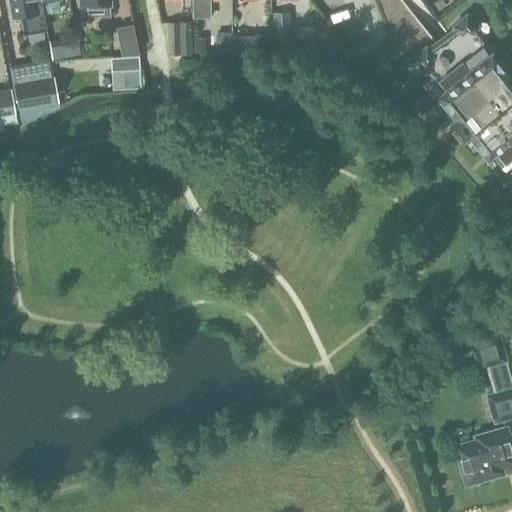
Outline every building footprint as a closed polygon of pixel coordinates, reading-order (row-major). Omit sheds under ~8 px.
[(19,0),(24,30),(35,28),(46,26),(41,0),(19,0)] [(80,0),(81,14),(109,14),(109,0),(80,0)] [(191,0),(192,17),(210,17),(209,0),(215,0),(191,0)] [(372,0),(367,4),(374,15),(381,11),(391,25),(402,17),(396,8),(407,0),(372,0)] [(272,12),(272,28),(257,28),(258,50),(271,50),(271,46),(290,45),(290,36),(289,11),(272,12)] [(476,27),(466,14),(453,25),(455,27),(427,49),(426,47),(413,57),(423,70),(425,68),(442,90),(438,94),(456,117),(449,122),(461,137),(468,132),(486,155),(491,151),(508,173),(506,174),(511,181),(511,74),(511,73),(509,75),(492,54),(494,53),(475,29),(476,27)] [(117,27),(122,55),(140,51),(134,23),(117,27)] [(191,31),(191,29),(166,29),(167,53),(192,52),(192,50),(191,31)] [(231,51),(231,33),(217,33),(217,51),(231,51)] [(75,37),(50,36),(49,54),(75,55),(75,37)] [(16,108),(57,101),(53,76),(12,84),(16,108)] [(1,124),(16,121),(10,89),(0,90),(0,128),(1,128),(1,124)] [(499,331),(470,340),(478,369),(489,366),(496,391),(485,394),(493,423),(511,417),(511,381),(506,361),(508,361),(499,331)] [(474,435),(477,445),(456,451),(465,484),(488,477),(486,472),(511,464),(511,447),(506,426),(474,435)]
